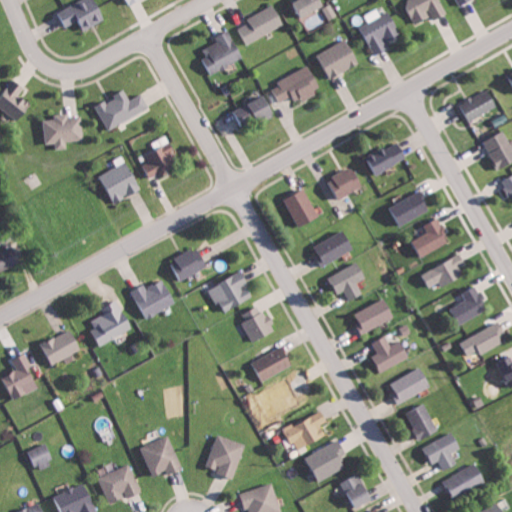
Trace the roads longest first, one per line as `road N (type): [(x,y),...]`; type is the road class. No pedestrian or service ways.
road 1 (residential): [(236,189),(145,35),(59,71),(37,55),(15,0),(145,35)]
road 2 (residential): [(418,511),(236,189)]
road 3 (residential): [(236,189),(511,31)]
road 4 (residential): [(0,320),(236,189)]
road 5 (residential): [(511,274),(408,92)]
